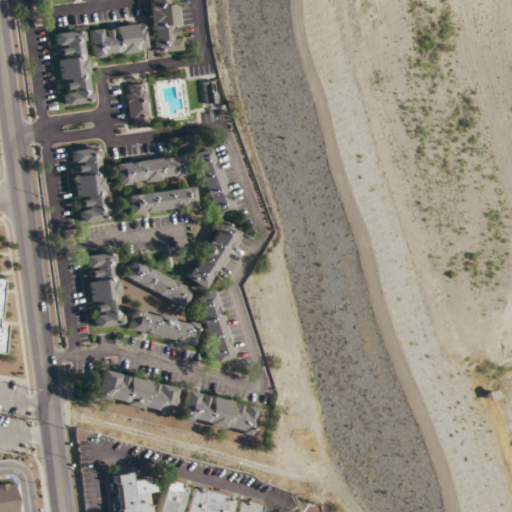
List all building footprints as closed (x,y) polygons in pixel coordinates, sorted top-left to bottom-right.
[(144,0),(148,53),(177,51),(174,0),(144,0)] [(141,24),(86,30),(89,58),(144,52),(141,24)] [(82,30),(53,34),(62,107),(91,104),(82,30)] [(127,127),(147,125),(142,83),(122,86),(127,127)] [(78,223),(106,219),(97,146),(69,150),(78,223)] [(188,154),(210,219),(230,212),(209,147),(188,154)] [(112,164),(115,186),(180,178),(178,156),(112,164)] [(193,207),(191,188),(124,195),(126,214),(193,207)] [(183,278),(204,291),(238,232),(217,220),(183,278)] [(92,328),(121,325),(113,253),(85,256),(92,328)] [(183,307),(191,289),(129,261),(120,279),(183,307)] [(231,359),(212,293),(192,298),(211,364),(231,359)] [(126,332),(193,345),(197,322),(130,310),(126,332)] [(175,388),(99,370),(92,398),(168,416),(175,388)] [(248,436),(254,407),(183,392),(176,420),(248,436)] [(113,511),(143,511),(142,493),(150,493),(148,478),(127,481),(126,473),(109,475),(113,511)] [(151,511),(176,511),(183,485),(161,479),(151,511)] [(0,511),(19,511),(15,483),(0,485),(0,511)] [(226,511),(231,498),(188,485),(179,511),(226,511)] [(231,511),(255,511),(257,506),(235,499),(231,511)]
